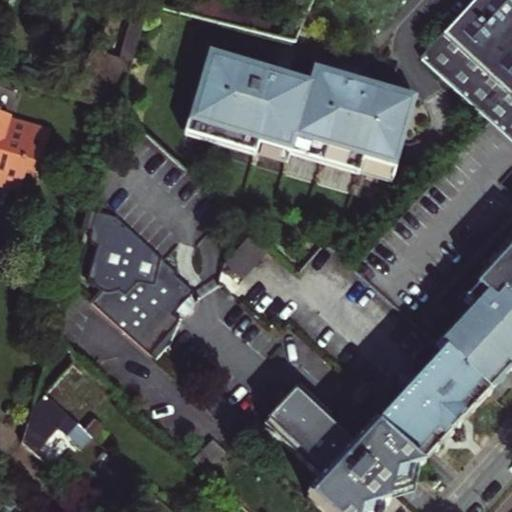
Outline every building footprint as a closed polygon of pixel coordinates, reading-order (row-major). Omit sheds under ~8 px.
[(511,145),(511,0),(481,0),(423,65),(511,145)] [(128,17),(122,56),(133,58),(139,19),(128,17)] [(261,80),(213,61),(186,131),(255,157),(252,166),(282,177),(285,169),(287,169),(292,156),(358,182),(353,193),(384,205),(415,124),(368,106),(367,108),(349,101),(349,99),(315,86),(310,99),(279,87),(278,91),(259,84),(261,80)] [(228,212),(117,110),(82,230),(89,232),(88,236),(88,239),(89,243),(91,246),(94,248),(85,279),(92,281),(93,284),(95,288),(99,292),(89,302),(146,354),(176,321),(171,316),(174,312),(187,299),(192,293),(173,276),(174,275),(170,272),(188,253),(190,255),(228,212)] [(0,186),(18,191),(24,171),(35,174),(48,129),(7,117),(8,116),(0,113),(0,186)] [(250,238),(225,267),(241,281),(266,252),(250,238)] [(511,371),(511,258),(469,306),(474,310),(439,349),(443,353),(487,393),(490,396),(511,371)] [(192,303),(187,299),(174,312),(179,316),(187,313),(192,303)] [(164,344),(176,321),(146,354),(151,359),(164,344)] [(443,353),(415,383),(460,423),(487,393),(443,353)] [(419,468),(460,423),(415,383),(374,427),(419,468)] [(296,389),(278,408),(388,503),(388,495),(409,489),(415,470),(421,469),(419,468),(374,427),(372,425),(355,443),(296,389)] [(22,445),(32,455),(57,427),(72,440),(80,430),(37,390),(22,445)] [(377,511),(380,506),(388,503),(278,408),(261,426),(321,480),(304,498),(320,511),(377,511)] [(189,461),(203,474),(223,453),(209,440),(189,461)]
